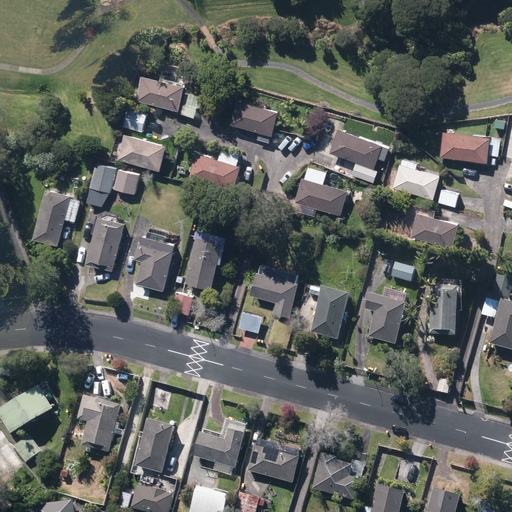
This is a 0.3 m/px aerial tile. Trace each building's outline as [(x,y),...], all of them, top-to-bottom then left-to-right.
[(137,100),(179,110),(185,85),(144,75),(137,100)] [(186,104),(200,108),(203,97),(189,94),(186,104)] [(231,123),(271,135),(278,110),(237,99),(231,123)] [(180,113),(194,119),(197,111),(183,105),(180,113)] [(123,127),(143,132),(147,114),(127,109),(123,127)] [(329,152),(374,168),(383,145),(338,128),(329,152)] [(441,157),(488,163),(488,156),(499,157),(501,138),(444,131),(441,157)] [(117,159),(160,170),(167,145),(124,133),(117,159)] [(188,175),(234,188),(241,165),(195,151),(188,175)] [(394,187),(434,199),(441,176),(415,168),(417,163),(404,159),(402,163),(401,163),(394,187)] [(87,202),(103,206),(110,192),(111,193),(117,168),(96,163),(87,202)] [(115,189),(135,194),(139,174),(119,169),(115,189)] [(372,185),(379,187),(384,174),(377,171),(372,185)] [(296,203),(341,215),(348,190),(303,178),(296,203)] [(34,239),(59,245),(66,219),(75,222),(81,200),(72,197),(72,195),(48,188),(34,239)] [(439,203),(456,208),(460,194),(443,190),(439,203)] [(352,201),(362,204),(364,196),(354,194),(352,201)] [(412,237),(452,248),(459,223),(419,212),(412,237)] [(87,263),(113,270),(126,222),(100,216),(87,263)] [(136,283),(163,291),(174,250),(173,250),(175,243),(164,240),(166,236),(149,231),(147,235),(142,234),(136,258),(143,260),(136,283)] [(186,283),(212,289),(223,241),(197,235),(186,283)] [(392,277),(412,283),(416,268),(396,263),(392,277)] [(274,312),(289,316),(299,282),(258,270),(251,294),(277,301),(274,312)] [(493,295),(508,299),(511,287),(511,279),(498,275),(493,295)] [(429,335),(456,336),(458,287),(432,286),(429,335)] [(311,333),(339,339),(350,294),(323,287),(311,333)] [(172,311),(189,315),(194,296),(177,292),(172,311)] [(370,338),(396,344),(407,304),(371,294),(367,310),(376,312),(370,338)] [(482,315),(495,319),(500,302),(487,299),(482,315)] [(490,345),(511,350),(511,302),(502,300),(490,345)] [(239,327),(259,333),(264,316),(244,311),(239,327)] [(453,381),(439,378),(435,393),(449,396),(453,381)] [(4,407),(18,431),(60,405),(52,392),(56,390),(56,386),(55,383),(51,383),(48,385),(46,382),(4,407)] [(151,406),(166,411),(171,392),(156,388),(151,406)] [(83,445),(109,452),(114,434),(123,436),(124,431),(119,429),(120,424),(117,423),(122,405),(106,401),(107,398),(98,396),(97,398),(85,395),(85,397),(76,395),(71,415),(80,418),(79,420),(89,423),(83,445)] [(214,471),(232,476),(234,468),(236,469),(246,433),(244,433),(247,423),(227,417),(221,438),(201,433),(195,457),(217,462),(214,471)] [(136,467),(162,473),(175,426),(149,419),(136,467)] [(15,446),(28,464),(43,452),(30,435),(15,446)] [(249,471),(293,483),(301,456),(299,456),(301,450),(260,439),(258,445),(257,444),(249,471)] [(313,489),(355,500),(361,479),(362,479),(366,463),(361,462),(353,460),(352,465),(337,461),(338,457),(322,453),(313,489)] [(8,459),(16,470),(23,465),(15,454),(8,459)] [(214,492),(218,479),(208,476),(210,469),(188,463),(174,511),(225,511),(230,496),(214,492)] [(142,483),(136,506),(156,511),(169,511),(175,492),(142,483)] [(400,511),(405,492),(379,485),(371,511),(400,511)] [(428,511),(456,511),(461,495),(435,488),(428,511)] [(235,511),(257,511),(261,498),(241,493),(235,511)]
